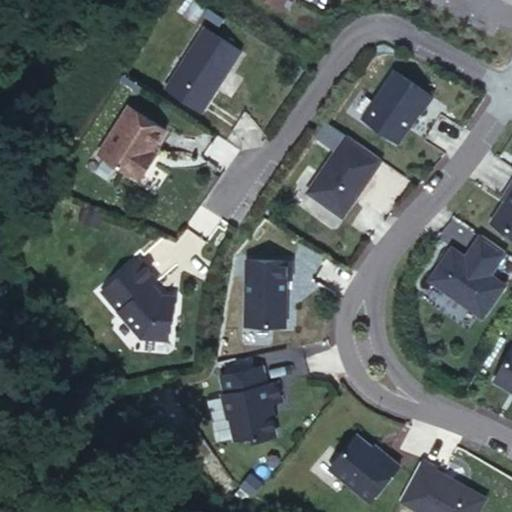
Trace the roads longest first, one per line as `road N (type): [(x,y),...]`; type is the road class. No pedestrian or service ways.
road 1 (residential): [(511,85),(392,28),(365,27),(343,41),(230,204)]
road 2 (residential): [(371,270),(478,143),(511,85)]
road 3 (residential): [(371,270),(338,323),(348,359),(371,389),(400,405),(443,410)]
road 4 (residential): [(443,410),(383,354),(372,323),(371,270)]
road 5 (track): [(18,0),(30,37),(19,84),(0,111)]
